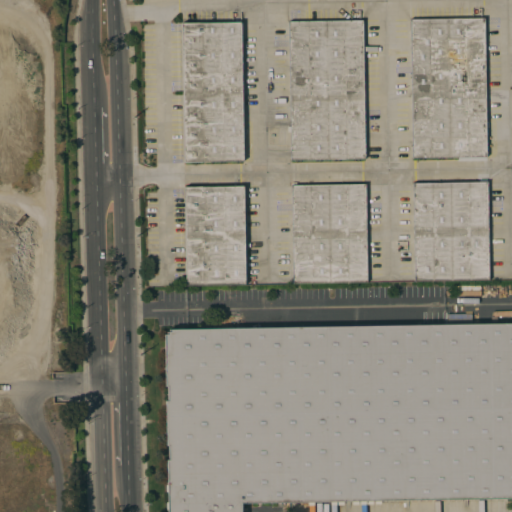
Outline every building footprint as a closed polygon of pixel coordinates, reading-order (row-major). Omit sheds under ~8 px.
[(410,19),(484,18),(486,157),(412,158),(410,19)] [(288,21),(362,20),(365,158),(291,160),(288,21)] [(181,23),(240,22),(243,161),(184,162),(181,23)] [(413,183),(487,181),(489,280),(415,281),(413,183)] [(291,185),(365,184),(367,282),(293,283),(291,185)] [(184,186),(243,185),(245,284),(186,285),(184,186)] [(511,322),(511,497),(241,503),(241,511),(167,511),(166,459),(169,459),(169,445),(167,445),(166,400),(168,400),(168,386),(165,386),(165,334),(167,334),(167,331),(169,331),(169,329),(511,322)]
